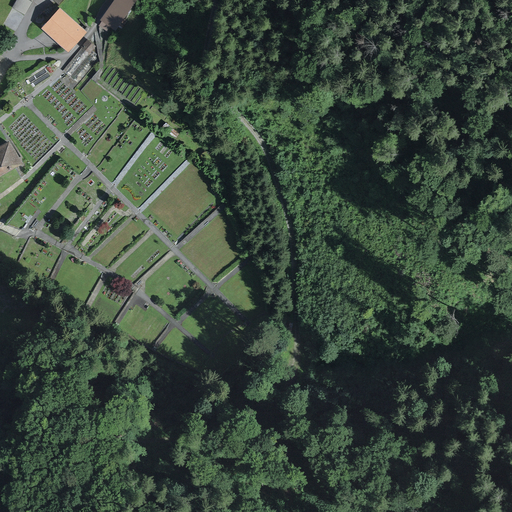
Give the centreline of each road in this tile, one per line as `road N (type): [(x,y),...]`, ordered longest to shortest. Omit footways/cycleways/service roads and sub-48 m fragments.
road 1 (track): [(97,449),(110,438),(184,438),(291,393),(295,380),(295,258),(273,167),(205,73),(217,0)]
road 2 (track): [(284,396),(281,423),(313,426),(393,390),(511,301)]
road 3 (residential): [(0,70),(6,59),(69,54),(112,0)]
